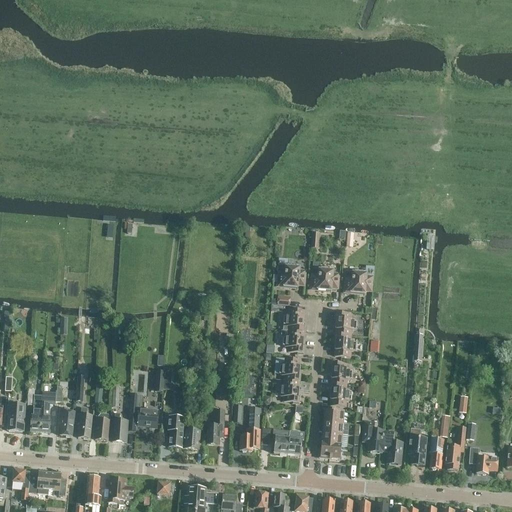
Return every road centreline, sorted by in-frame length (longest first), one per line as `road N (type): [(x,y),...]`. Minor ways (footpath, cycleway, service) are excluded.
road 1 (unclassified): [(309,483),(0,457)]
road 2 (unclassified): [(511,501),(309,483)]
road 3 (residential): [(309,483),(321,307)]
